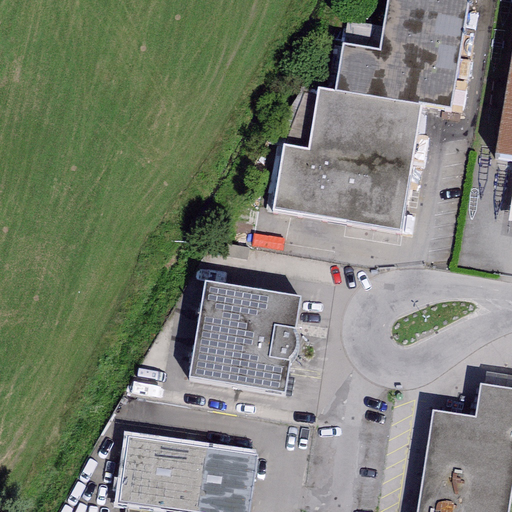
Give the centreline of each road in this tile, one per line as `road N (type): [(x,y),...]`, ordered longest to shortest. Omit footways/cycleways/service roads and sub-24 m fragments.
road 1 (residential): [(511,293),(446,285),(400,290),(371,312),(368,327),(379,355),(405,364),(511,319)]
road 2 (unknown): [(334,511),(379,355)]
road 3 (unknown): [(421,286),(435,130)]
